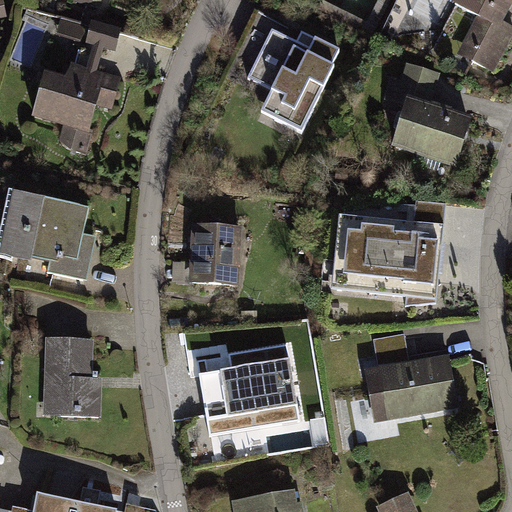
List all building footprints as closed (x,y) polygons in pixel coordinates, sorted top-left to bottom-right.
[(375,0),(379,1),(368,24),(322,1),(316,12),(371,39),(389,0),(375,0)] [(511,0),(458,0),(456,5),(478,17),(492,24),(473,61),(493,71),(511,35),(511,28),(502,23),(511,7),(508,5),(510,0),(511,0)] [(459,53),(473,61),(492,24),(478,17),(459,53)] [(93,27),(88,43),(95,45),(104,47),(115,50),(120,34),(93,27)] [(340,52),(316,40),(310,52),(299,46),(300,45),(297,43),(273,31),(248,80),(273,92),(262,114),(302,134),(335,69),(332,68),(340,52)] [(302,33),(297,43),(300,45),(299,46),(310,52),(316,40),(302,33)] [(95,45),(86,74),(95,76),(104,47),(95,45)] [(409,68),(404,85),(431,93),(436,77),(409,68)] [(112,108),(119,82),(95,76),(86,74),(72,70),(66,83),(45,78),(35,118),(67,126),(63,143),(66,148),(72,151),(82,154),(86,149),(91,133),(89,131),(96,104),(112,108)] [(404,85),(394,82),(389,99),(408,105),(396,147),(419,154),(441,161),(456,165),(469,122),(450,116),(450,114),(432,109),(431,111),(426,109),(431,93),(404,85)] [(441,161),(419,154),(415,166),(438,173),(441,161)] [(90,209),(9,192),(0,234),(0,258),(13,261),(14,254),(50,262),(48,274),(84,281),(88,262),(79,260),(90,209)] [(415,224),(345,216),(339,279),(372,283),(371,295),(407,298),(406,307),(436,304),(447,206),(417,203),(415,224)] [(331,290),(371,295),(372,283),(339,279),(345,216),(339,216),(331,290)] [(234,230),(196,228),(193,283),(236,285),(238,258),(232,258),(234,230)] [(405,335),(374,341),(378,367),(409,362),(405,335)] [(91,342),(49,341),(47,388),(52,388),(52,417),(99,418),(100,387),(90,387),(90,378),(98,379),(98,374),(90,374),(91,342)] [(288,347),(197,362),(210,438),(300,423),(288,347)] [(458,405),(450,361),(368,376),(376,420),(458,405)] [(322,371),(300,372),(302,397),(323,395),(322,371)] [(292,495),(247,503),(248,511),(299,511),(299,509),(294,510),(292,495)] [(80,504),(38,496),(34,511),(117,511),(98,508),(100,500),(82,496),(80,504)] [(414,511),(407,497),(381,509),(382,511),(414,511)]
